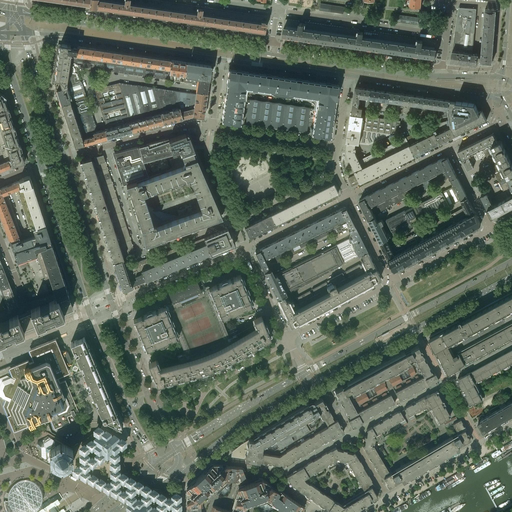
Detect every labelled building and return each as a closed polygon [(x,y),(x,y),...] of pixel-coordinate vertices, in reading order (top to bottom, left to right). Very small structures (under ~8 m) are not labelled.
[(267,16),(215,8),(156,0),(49,0),(82,5),(81,8),(265,34),(266,26),(267,16)] [(473,53),(475,21),(476,9),(458,7),(456,25),(455,30),(454,36),(452,51),(461,52),(473,53)] [(496,10),(485,9),(484,25),(495,26),(496,10)] [(300,21),(285,19),(282,37),(435,59),(438,41),(423,39),(423,41),(418,40),(418,38),(364,30),(364,32),(359,31),(359,29),(305,22),(304,23),(300,23),(300,21)] [(495,26),(484,25),(482,40),(493,41),(495,26)] [(493,41),(482,40),(481,55),(492,55),(493,41)] [(81,82),(80,79),(79,76),(78,72),(76,71),(77,66),(74,66),(77,46),(60,44),(60,47),(54,83),(56,90),(74,84),(81,82)] [(85,68),(88,48),(80,47),(77,66),(85,68)] [(100,70),(102,50),(93,48),(90,68),(100,70)] [(109,71),(112,51),(102,50),(100,70),(109,71)] [(119,72),(121,53),(112,51),(109,71),(119,72)] [(473,53),(461,52),(452,51),(451,61),(476,65),(477,61),(481,61),(480,62),(492,63),(492,55),(481,55),(481,56),(478,56),(478,54),(473,53)] [(148,77),(151,57),(141,55),(138,75),(148,77)] [(158,78),(161,58),(151,57),(148,77),(158,78)] [(168,80),(169,69),(170,60),(161,58),(158,78),(168,80)] [(183,82),(186,62),(170,60),(169,69),(168,80),(183,82)] [(211,66),(186,62),(183,82),(197,84),(197,89),(196,91),(207,92),(207,90),(211,66)] [(235,69),(234,68),(230,67),(230,69),(229,69),(222,120),(240,123),(241,122),(240,122),(241,116),(247,117),(246,123),(261,125),(276,127),(291,130),(306,132),(307,126),(312,127),(312,132),(311,132),(311,133),(330,136),(335,100),(337,85),(336,85),(336,83),(332,82),(332,83),(331,83),(330,82),(326,81),(325,82),(324,82),(324,81),(320,80),(319,82),(318,81),(318,80),(314,79),(313,81),(312,81),(313,79),(308,79),(308,80),(306,80),(306,78),(302,78),(302,79),(301,79),(301,78),(296,77),(296,78),(295,78),(294,78),(294,80),(273,77),(272,77),(272,75),(271,75),(271,73),(266,73),(266,74),(265,74),(265,72),(260,72),(260,73),(259,73),(259,72),(254,71),(254,72),(253,72),(253,71),(248,70),(248,71),(247,71),(247,70),(242,69),(242,70),(241,70),(241,69),(236,68),(236,70),(235,69)] [(81,82),(74,84),(56,90),(61,105),(86,97),(81,82)] [(132,132),(119,83),(94,89),(107,129),(104,129),(107,138),(132,132)] [(138,85),(119,83),(132,132),(148,128),(137,89),(138,85)] [(153,87),(138,85),(137,89),(148,128),(163,124),(153,87)] [(368,108),(371,89),(361,87),(355,86),(352,111),(351,113),(362,115),(362,112),(363,108),(368,108)] [(173,121),(164,89),(153,87),(163,124),(173,121)] [(182,119),(175,91),(164,89),(173,121),(182,119)] [(381,90),(371,89),(368,108),(378,110),(381,90)] [(391,91),(381,90),(378,110),(388,111),(391,91)] [(196,94),(175,91),(182,119),(192,116),(194,109),(195,100),(196,94)] [(196,91),(196,94),(195,100),(206,102),(207,92),(196,91)] [(401,93),(391,91),(388,111),(398,113),(401,93)] [(410,94),(401,93),(398,113),(407,114),(410,94)] [(420,96),(410,94),(407,114),(417,115),(420,96)] [(420,96),(417,115),(427,117),(430,97),(420,96)] [(89,107),(88,104),(86,97),(61,105),(65,115),(89,107)] [(440,98),(430,97),(427,117),(431,117),(437,117),(440,98)] [(450,100),(440,98),(437,117),(449,116),(448,111),(450,100)] [(206,102),(195,100),(194,109),(204,110),(206,102)] [(475,104),(450,100),(448,111),(449,116),(450,120),(450,125),(455,135),(486,120),(486,119),(482,110),(479,111),(475,104)] [(7,107),(0,109),(0,129),(13,125),(11,119),(10,120),(9,118),(10,118),(10,117),(9,115),(8,113),(9,113),(7,107)] [(86,119),(85,115),(92,113),(89,107),(65,115),(68,125),(86,119)] [(194,109),(192,116),(203,117),(204,110),(194,109)] [(395,131),(397,120),(362,115),(351,113),(349,127),(366,130),(390,133),(391,134),(395,131)] [(88,126),(87,122),(86,119),(68,125),(71,135),(89,129),(88,126)] [(450,120),(431,125),(434,131),(435,133),(436,134),(440,143),(455,135),(450,125),(450,120)] [(16,138),(15,136),(16,136),(16,135),(15,133),(14,133),(14,131),(15,131),(13,125),(0,129),(0,145),(0,147),(3,146),(4,148),(19,143),(17,137),(16,138)] [(431,125),(418,131),(427,149),(440,143),(436,134),(435,133),(434,131),(431,125)] [(107,138),(104,129),(102,130),(97,132),(96,127),(89,129),(71,135),(75,147),(105,139),(107,138)] [(366,130),(349,127),(348,141),(356,143),(364,144),(366,130)] [(369,144),(391,134),(390,133),(366,130),(364,144),(369,144)] [(418,131),(406,137),(409,145),(415,155),(427,149),(418,131)] [(194,150),(189,135),(187,136),(186,136),(185,133),(171,138),(171,139),(169,140),(169,139),(168,138),(138,146),(143,161),(144,166),(147,165),(147,161),(147,160),(172,153),(172,154),(176,153),(176,151),(179,150),(179,152),(180,151),(182,155),(193,151),(194,150)] [(493,133),(484,137),(489,146),(498,142),(493,133)] [(406,137),(392,144),(401,162),(415,155),(409,145),(406,137)] [(484,137),(476,142),(483,157),(486,156),(483,149),(489,146),(484,137)] [(356,143),(348,141),(347,144),(347,148),(348,152),(349,157),(356,154),(355,151),(356,150),(356,148),(355,148),(356,146),(356,143)] [(509,157),(505,150),(501,141),(498,142),(489,146),(483,149),(486,156),(491,165),(509,157)] [(476,142),(467,146),(471,155),(469,156),(472,162),(483,157),(476,142)] [(25,161),(23,155),(22,156),(21,154),(22,153),(21,151),(20,151),(20,149),(21,149),(19,143),(4,148),(5,150),(2,151),(5,161),(3,162),(5,169),(11,166),(12,165),(13,165),(25,161)] [(392,144),(379,150),(388,168),(401,162),(392,144)] [(143,161),(138,146),(113,152),(123,185),(126,184),(149,176),(148,176),(146,169),(144,166),(143,161)] [(474,167),(472,162),(469,156),(471,155),(467,146),(458,150),(467,170),(474,167)] [(379,150),(366,157),(375,175),(388,168),(379,150)] [(190,228),(195,226),(195,227),(200,225),(200,224),(222,217),(213,196),(205,179),(196,158),(195,158),(193,151),(182,155),(181,155),(182,155),(169,160),(172,168),(165,171),(166,173),(161,175),(160,173),(149,177),(149,176),(126,184),(128,189),(130,194),(130,195),(133,204),(135,209),(134,210),(137,219),(138,219),(139,222),(140,221),(141,224),(139,225),(141,229),(142,229),(143,231),(143,232),(145,245),(160,239),(166,237),(175,234),(175,233),(180,231),(181,232),(190,229),(190,228)] [(359,159),(357,156),(356,154),(349,157),(356,171),(363,168),(360,160),(359,159)] [(91,159),(93,165),(105,162),(103,156),(91,159)] [(375,175),(366,157),(363,158),(360,160),(363,168),(356,171),(355,172),(356,175),(355,175),(360,179),(361,182),(375,175)] [(445,157),(442,158),(446,168),(445,168),(450,177),(451,179),(457,176),(450,162),(451,161),(448,157),(445,158),(445,157)] [(511,174),(511,163),(509,157),(491,165),(499,181),(511,174)] [(93,165),(91,159),(91,158),(80,161),(80,162),(81,162),(85,175),(84,175),(84,176),(107,168),(105,162),(93,165)] [(442,158),(429,165),(438,183),(450,177),(445,168),(446,168),(442,158)] [(429,165),(416,171),(425,189),(438,183),(429,165)] [(107,168),(84,176),(85,176),(86,176),(90,189),(89,190),(112,183),(110,178),(105,179),(103,175),(109,173),(107,168)] [(416,171),(403,178),(412,195),(425,189),(416,171)] [(511,174),(499,181),(504,191),(506,190),(509,197),(511,195),(511,174)] [(42,214),(36,195),(33,185),(33,184),(31,181),(30,176),(27,176),(19,180),(11,183),(14,190),(17,189),(30,229),(30,230),(46,224),(42,214)] [(358,180),(353,176),(348,178),(352,186),(358,183),(358,180)] [(458,178),(457,176),(451,179),(452,181),(454,186),(442,192),(449,206),(461,200),(467,197),(459,181),(458,178)] [(403,178),(390,184),(399,202),(412,195),(403,178)] [(0,201),(9,198),(8,193),(7,193),(10,192),(12,191),(14,190),(11,183),(9,184),(7,185),(0,187),(0,201)] [(112,183),(89,190),(90,190),(95,204),(94,204),(105,201),(117,197),(112,183)] [(333,183),(320,189),(325,199),(338,193),(333,183)] [(390,184),(378,190),(386,208),(399,202),(390,184)] [(320,189),(308,196),(313,206),(325,199),(320,189)] [(378,190),(365,197),(369,206),(370,206),(374,214),(386,208),(378,190)] [(506,190),(504,191),(498,194),(507,210),(511,206),(511,195),(509,197),(506,190)] [(442,192),(422,202),(430,217),(449,206),(442,192)] [(480,196),(484,202),(487,209),(493,206),(490,199),(487,193),(480,196)] [(507,210),(498,194),(490,199),(493,206),(487,209),(491,218),(507,210)] [(308,196),(295,202),(300,212),(313,206),(308,196)] [(117,197),(105,201),(94,204),(94,205),(95,205),(99,218),(98,218),(99,219),(121,211),(117,197)] [(369,206),(365,197),(361,198),(362,200),(360,201),(369,220),(370,220),(369,220),(375,217),(374,214),(370,206),(369,206)] [(469,200),(467,197),(461,200),(463,203),(463,204),(464,206),(463,207),(468,216),(475,212),(469,200)] [(9,198),(0,201),(0,215),(0,216),(13,211),(9,198)] [(295,202),(282,208),(287,218),(300,212),(295,202)] [(422,202),(415,205),(423,220),(430,217),(422,202)] [(415,205),(405,210),(412,226),(423,220),(415,205)] [(344,207),(338,210),(347,228),(348,230),(355,227),(345,208),(344,208),(344,207)] [(475,212),(468,216),(463,207),(456,211),(467,231),(481,224),(475,212)] [(282,208),(270,214),(275,224),(287,218),(282,208)] [(338,210),(326,216),(335,233),(338,232),(336,228),(340,226),(342,230),(347,228),(338,210)] [(412,226),(405,210),(386,220),(394,236),(412,226)] [(13,211),(0,216),(5,228),(17,223),(13,211)] [(121,211),(99,219),(100,219),(104,232),(103,233),(126,226),(121,211)] [(456,216),(451,219),(448,215),(442,218),(453,239),(467,231),(456,211),(454,212),(456,216)] [(270,214),(257,221),(262,231),(275,224),(270,214)] [(335,233),(326,216),(313,222),(322,240),(335,233)] [(376,219),(375,217),(369,220),(370,220),(369,220),(370,222),(371,224),(381,243),(387,240),(389,239),(382,224),(384,223),(382,219),(377,221),(376,219)] [(442,218),(435,222),(428,226),(439,246),(453,239),(442,218)] [(257,221),(244,227),(249,235),(249,237),(251,236),(262,231),(257,221)] [(322,240),(313,222),(300,229),(309,247),(322,240)] [(17,223),(5,228),(9,240),(10,241),(19,237),(19,236),(20,233),(17,223)] [(46,224),(30,230),(30,231),(30,232),(31,233),(32,237),(21,241),(20,239),(19,237),(10,241),(10,243),(14,251),(50,240),(51,239),(46,224)] [(126,226),(103,233),(104,233),(109,247),(108,247),(131,240),(126,226)] [(439,246),(428,226),(414,234),(425,254),(439,246)] [(338,251),(360,239),(356,230),(355,227),(348,230),(350,233),(351,235),(351,236),(335,245),(338,251)] [(227,228),(204,238),(211,254),(234,244),(227,228)] [(309,247),(300,229),(286,235),(295,253),(309,247)] [(414,234),(407,238),(400,241),(404,250),(411,262),(425,254),(414,234)] [(295,253),(286,235),(273,242),(282,260),(295,253)] [(204,238),(190,243),(197,259),(210,253),(210,254),(211,254),(204,238)] [(367,251),(364,245),(360,239),(338,251),(344,263),(358,255),(360,254),(360,255),(367,251)] [(57,265),(56,262),(57,261),(52,243),(51,243),(50,240),(14,251),(18,261),(37,255),(45,253),(53,276),(44,278),(46,283),(53,280),(55,287),(65,283),(59,266),(57,265)] [(131,240),(108,247),(108,248),(109,247),(113,261),(113,263),(123,259),(132,256),(134,251),(131,240)] [(395,255),(390,246),(388,242),(387,240),(381,243),(382,245),(388,259),(395,255)] [(411,262),(404,250),(400,241),(390,246),(395,255),(388,259),(394,271),(411,262)] [(273,242),(259,249),(264,259),(268,267),(269,266),(282,260),(273,242)] [(190,243),(177,247),(184,264),(197,259),(190,243)] [(287,293),(344,263),(338,251),(335,245),(273,275),(273,273),(272,271),(270,269),(264,272),(266,274),(266,276),(279,302),(279,303),(286,300),(285,299),(284,296),(283,295),(287,293)] [(177,247),(164,252),(171,269),(184,264),(177,247)] [(264,259),(259,249),(255,251),(256,252),(255,252),(264,272),(270,269),(269,266),(268,267),(264,259)] [(284,313),(290,327),(380,278),(369,255),(368,253),(367,251),(360,255),(361,257),(362,258),(363,260),(361,261),(365,269),(362,271),(362,269),(359,271),(356,272),(353,274),(351,275),(348,277),(348,278),(346,280),(345,278),(343,280),(340,281),(333,285),(332,283),(331,284),(328,280),(326,281),(328,285),(327,286),(326,286),(327,288),(323,290),(318,293),(315,295),(316,296),(313,297),(312,296),(310,298),(307,299),(304,300),(301,302),(298,304),(299,305),(297,306),(296,305),(293,306),(291,307),(288,302),(288,300),(286,301),(286,300),(279,303),(284,313)] [(164,252),(151,257),(158,275),(171,269),(164,252)] [(53,276),(45,253),(37,255),(44,278),(53,276)] [(158,275),(151,257),(137,261),(139,265),(141,271),(142,273),(145,280),(152,278),(158,275)] [(127,273),(125,266),(124,262),(123,259),(113,263),(114,265),(115,269),(114,269),(115,270),(117,276),(127,273)] [(142,273),(141,271),(139,265),(135,267),(133,263),(130,264),(125,266),(127,273),(130,281),(132,286),(145,280),(142,273)] [(130,281),(127,273),(117,276),(119,283),(120,284),(122,291),(132,287),(132,286),(130,281)] [(240,275),(211,287),(208,288),(221,318),(229,315),(228,314),(231,313),(231,314),(253,305),(240,275)] [(337,275),(328,280),(331,284),(332,283),(333,285),(340,281),(337,275)] [(53,280),(46,283),(48,289),(53,287),(55,287),(53,280)] [(228,334),(222,320),(221,318),(208,288),(211,287),(207,285),(202,288),(203,289),(200,290),(196,280),(168,292),(172,301),(170,303),(169,301),(164,303),(163,307),(165,306),(178,336),(178,337),(184,353),(177,356),(180,363),(188,361),(188,362),(194,361),(200,359),(206,357),(211,355),(216,352),(221,350),(227,347),(232,344),(231,342),(231,340),(234,339),(237,338),(236,338),(238,337),(237,335),(235,335),(232,336),(230,338),(228,334)] [(8,281),(0,284),(0,287),(1,290),(10,286),(8,281)] [(320,284),(315,287),(318,293),(323,290),(320,284)] [(10,286),(1,290),(3,294),(12,291),(10,286)] [(12,291),(3,294),(5,299),(14,295),(12,291)] [(0,321),(0,341),(28,329),(73,311),(66,294),(34,308),(0,321)] [(511,294),(463,321),(462,320),(462,319),(461,319),(460,319),(460,320),(459,320),(460,320),(460,321),(460,322),(440,333),(439,333),(439,334),(438,334),(436,335),(435,336),(430,339),(432,342),(431,343),(432,344),(449,374),(460,368),(459,366),(511,337),(511,294)] [(14,295),(5,299),(6,304),(16,300),(14,295)] [(16,300),(6,304),(8,309),(18,305),(16,300)] [(178,336),(165,306),(163,307),(133,319),(146,350),(164,342),(168,341),(168,339),(170,339),(170,340),(178,337),(178,336)] [(192,375),(198,374),(204,372),(210,370),(216,367),(221,365),(227,362),(233,359),(239,356),(270,337),(262,319),(261,316),(253,319),(255,322),(257,327),(231,342),(232,344),(227,347),(221,350),(216,352),(211,355),(206,357),(200,359),(194,361),(188,362),(188,361),(180,363),(175,364),(159,368),(156,360),(148,363),(157,385),(192,375)] [(97,367),(95,362),(92,354),(84,337),(71,342),(81,368),(84,366),(86,371),(88,376),(86,377),(100,408),(102,407),(102,409),(105,415),(102,416),(102,418),(103,418),(104,418),(104,419),(105,419),(108,421),(121,428),(122,426),(118,418),(116,413),(113,405),(112,403),(105,388),(106,388),(104,385),(99,372),(97,367)] [(78,410),(66,382),(65,379),(59,381),(57,376),(69,372),(69,371),(67,367),(69,366),(71,361),(68,352),(66,351),(67,350),(65,345),(63,345),(59,347),(57,343),(55,338),(29,349),(32,358),(33,360),(29,361),(29,360),(28,359),(9,367),(9,368),(11,372),(3,375),(1,375),(0,374),(0,392),(6,395),(10,406),(8,410),(14,424),(18,426),(19,428),(34,422),(35,425),(39,423),(38,420),(48,416),(49,416),(53,425),(57,424),(58,426),(74,420),(75,419),(73,416),(76,415),(75,412),(78,411),(78,410)] [(346,381),(347,383),(334,390),(337,394),(338,394),(338,396),(340,400),(347,396),(345,391),(347,390),(348,392),(351,390),(357,401),(359,404),(369,399),(365,393),(374,388),(377,394),(387,389),(385,385),(385,384),(383,381),(388,379),(390,382),(392,386),(402,381),(399,374),(407,370),(411,376),(416,374),(414,370),(408,359),(411,358),(410,356),(413,355),(415,359),(422,355),(420,351),(420,352),(419,350),(417,345),(405,352),(403,350),(346,381)] [(509,364),(504,355),(504,354),(495,358),(496,360),(501,369),(509,364)] [(422,355),(415,359),(414,359),(416,362),(414,363),(417,367),(418,367),(420,369),(428,365),(422,355)] [(501,369),(496,360),(495,358),(486,363),(487,365),(492,374),(501,369)] [(492,374),(487,365),(486,363),(478,368),(479,369),(484,378),(492,374)] [(428,365),(420,369),(421,372),(419,373),(422,377),(423,376),(425,379),(433,374),(428,365)] [(484,378),(479,369),(478,368),(470,372),(471,374),(475,383),(476,382),(484,378)] [(475,383),(471,374),(470,372),(457,379),(464,392),(477,385),(476,382),(475,383)] [(435,373),(433,374),(425,379),(423,376),(419,379),(420,381),(421,382),(423,385),(423,386),(424,385),(425,386),(428,385),(429,386),(437,382),(436,379),(438,378),(435,373)] [(423,387),(423,386),(423,385),(421,382),(420,381),(419,379),(417,375),(415,377),(417,380),(412,383),(410,379),(405,382),(407,385),(405,387),(409,395),(423,387)] [(399,400),(409,395),(405,387),(402,388),(400,385),(396,387),(398,390),(395,392),(399,400)] [(477,385),(464,392),(471,405),(484,398),(481,392),(479,393),(478,391),(480,390),(477,385)] [(443,403),(437,393),(436,390),(418,400),(423,408),(425,407),(426,409),(429,408),(430,410),(443,403)] [(383,398),(381,399),(385,408),(395,402),(390,394),(388,396),(386,392),(381,395),(383,398)] [(348,395),(347,396),(340,400),(341,403),(343,403),(344,405),(343,406),(345,409),(353,405),(352,402),(353,402),(351,397),(349,398),(348,395)] [(511,396),(480,415),(476,418),(479,422),(478,423),(483,432),(488,429),(488,430),(490,429),(511,416),(511,396)] [(320,398),(314,402),(313,400),(311,400),(277,420),(241,442),(231,449),(230,455),(245,457),(244,460),(262,462),(264,454),(261,453),(262,445),(263,445),(264,446),(273,441),(275,444),(277,443),(277,444),(277,445),(280,449),(293,441),(292,438),(292,437),(291,435),(294,433),(294,434),(294,435),(296,435),(297,438),(298,438),(310,431),(304,422),(316,415),(315,414),(319,411),(322,416),(329,411),(327,407),(326,407),(323,403),(324,402),(322,398),(320,398)] [(374,403),(371,405),(376,413),(385,408),(381,399),(378,401),(376,398),(372,400),(374,403)] [(411,404),(409,405),(413,413),(415,412),(416,414),(421,411),(420,410),(423,408),(418,400),(415,402),(415,403),(413,404),(411,404)] [(366,418),(376,413),(371,405),(369,406),(367,403),(362,405),(364,408),(361,410),(363,412),(362,413),(363,413),(366,418)] [(443,403),(430,410),(433,416),(435,415),(436,417),(434,418),(437,423),(450,416),(443,403)] [(353,405),(345,409),(347,413),(348,413),(349,415),(349,416),(350,419),(358,414),(357,412),(358,411),(356,407),(355,408),(353,405)] [(413,413),(409,405),(405,407),(406,408),(404,409),(411,422),(416,419),(413,413)] [(361,410),(357,412),(358,414),(350,419),(348,420),(352,427),(353,427),(363,422),(362,420),(366,418),(363,413),(362,413),(363,412),(361,410)] [(333,416),(329,411),(322,416),(326,423),(328,426),(319,431),(324,441),(333,435),(335,437),(343,432),(343,431),(341,427),(340,427),(339,425),(340,425),(337,420),(334,421),(333,419),(332,417),(333,416)] [(400,411),(398,412),(397,411),(394,413),(399,421),(402,426),(407,424),(400,411)] [(388,417),(385,418),(390,426),(392,425),(393,426),(397,424),(397,422),(399,421),(394,413),(391,415),(391,416),(389,417),(388,417)] [(455,417),(453,418),(443,423),(446,428),(452,424),(458,420),(455,417)] [(379,422),(376,424),(381,432),(383,431),(384,432),(388,429),(387,428),(390,426),(385,418),(382,420),(382,421),(380,423),(379,422)] [(106,424),(108,421),(105,419),(102,424),(101,426),(98,424),(93,427),(93,436),(92,437),(91,435),(73,446),(72,448),(73,460),(72,460),(71,461),(72,462),(70,463),(71,466),(72,466),(72,467),(72,473),(77,476),(126,501),(126,502),(126,505),(126,511),(181,511),(181,510),(181,508),(181,499),(181,493),(176,490),(170,493),(168,495),(166,494),(161,491),(163,492),(158,490),(151,486),(145,483),(143,482),(138,479),(135,477),(137,478),(130,475),(128,473),(122,471),(120,469),(119,450),(127,445),(126,439),(127,439),(124,431),(121,433),(106,425),(106,424)] [(452,424),(454,426),(452,427),(455,432),(456,431),(458,433),(464,430),(466,429),(464,426),(463,425),(462,423),(462,422),(460,419),(458,420),(452,424)] [(376,424),(373,425),(373,426),(373,427),(372,427),(371,428),(375,434),(377,437),(382,434),(381,432),(376,424)] [(364,436),(363,435),(362,438),(363,439),(365,439),(364,444),(362,445),(365,450),(366,450),(366,449),(372,446),(371,445),(372,442),(374,443),(375,437),(374,437),(374,434),(375,434),(371,428),(372,427),(371,427),(366,430),(367,432),(366,436),(364,436)] [(419,455),(400,467),(392,472),(384,477),(386,481),(386,480),(387,482),(386,483),(385,485),(388,489),(390,489),(397,485),(397,484),(396,482),(399,481),(400,483),(406,480),(406,479),(407,478),(408,478),(409,478),(415,475),(415,473),(417,472),(418,472),(424,469),(425,468),(427,466),(428,467),(434,463),(433,463),(436,461),(437,461),(443,458),(443,457),(445,456),(447,456),(452,453),(453,451),(455,450),(456,450),(461,447),(460,445),(462,443),(463,445),(465,445),(472,441),(472,439),(470,435),(468,435),(466,436),(465,434),(466,433),(464,430),(458,433),(456,434),(456,433),(419,455)] [(309,437),(305,440),(310,449),(315,446),(315,447),(318,445),(318,446),(318,445),(320,444),(320,443),(324,441),(319,431),(314,434),(313,432),(311,433),(310,434),(308,435),(309,437)] [(72,448),(60,441),(55,439),(54,440),(47,436),(43,439),(37,443),(37,447),(38,447),(37,448),(38,455),(49,461),(61,467),(62,466),(63,468),(70,463),(72,462),(71,461),(72,460),(73,460),(72,448)] [(299,440),(297,441),(297,442),(296,442),(295,442),(294,443),(295,445),(291,448),(296,458),(301,455),(304,454),(306,452),(310,449),(305,440),(300,442),(299,440)] [(375,444),(372,446),(366,449),(366,450),(367,451),(366,452),(368,455),(376,450),(378,448),(375,444)] [(343,448),(343,450),(337,449),(336,447),(331,450),(336,458),(337,458),(339,458),(339,460),(345,461),(345,460),(348,460),(348,461),(357,456),(354,452),(352,453),(346,451),(347,449),(343,448)] [(282,455),(279,456),(278,460),(281,464),(282,466),(287,463),(287,464),(290,462),(290,463),(290,462),(292,461),(292,460),(296,458),(291,448),(286,451),(285,448),(283,450),(282,451),(280,452),(282,455)] [(326,452),(324,453),(323,452),(320,454),(321,455),(321,456),(317,458),(323,468),(327,465),(327,464),(331,462),(332,462),(337,459),(336,458),(331,450),(326,452)] [(377,452),(376,450),(368,455),(369,457),(371,458),(372,460),(372,461),(373,464),(381,459),(380,457),(381,456),(379,451),(377,452)] [(276,456),(264,454),(262,462),(269,464),(272,465),(272,464),(274,464),(279,465),(281,464),(278,460),(279,456),(276,456)] [(357,456),(348,461),(347,462),(350,467),(351,467),(353,471),(355,476),(365,471),(362,466),(363,466),(361,463),(363,463),(361,460),(359,461),(357,456)] [(309,462),(307,463),(307,464),(303,466),(308,476),(313,473),(313,472),(317,470),(318,471),(323,468),(317,458),(312,461),(311,459),(309,460),(309,462)] [(381,459),(373,464),(375,467),(376,467),(378,469),(377,471),(379,473),(387,469),(386,466),(387,465),(384,461),(383,462),(381,459)] [(308,511),(306,510),(305,511),(302,509),(304,507),(262,478),(261,479),(260,477),(259,476),(257,475),(248,469),(245,471),(244,469),(244,468),(213,463),(186,488),(187,503),(187,504),(187,511),(308,511)] [(292,486),(293,485),(308,476),(303,466),(287,476),(292,486)] [(387,469),(379,473),(381,476),(383,478),(384,477),(392,472),(389,467),(387,469)] [(368,475),(365,471),(355,476),(358,481),(359,481),(361,485),(364,490),(371,486),(374,485),(371,480),(372,479),(371,477),(370,477),(368,475)] [(435,487),(437,491),(463,476),(461,472),(435,487)] [(308,476),(293,485),(299,489),(298,490),(299,490),(303,493),(304,493),(307,494),(308,495),(311,491),(314,486),(310,483),(309,484),(307,482),(310,479),(308,476)] [(7,497),(7,500),(3,500),(4,504),(4,508),(6,511),(5,511),(10,511),(13,510),(16,511),(32,511),(34,511),(35,510),(38,508),(40,505),(41,502),(41,501),(42,499),(42,498),(42,496),(41,492),(40,489),(38,486),(35,483),(32,481),(29,480),(28,480),(25,479),(23,479),(22,479),(18,480),(15,482),(12,484),(10,487),(8,490),(7,494),(7,497)] [(317,488),(314,486),(311,491),(308,495),(312,498),(312,499),(314,501),(314,502),(316,503),(317,502),(321,504),(328,495),(323,492),(323,493),(319,490),(317,488)] [(371,486),(364,490),(342,503),(343,504),(341,505),(336,511),(351,511),(377,497),(371,486)] [(35,510),(34,511),(33,511),(36,511),(50,503),(58,498),(61,496),(59,493),(48,500),(40,505),(38,508),(35,510)] [(333,499),(328,495),(321,504),(326,508),(325,508),(326,508),(325,509),(327,511),(328,510),(330,511),(331,511),(332,511),(336,511),(341,505),(337,501),(336,502),(332,499),(333,499)]
